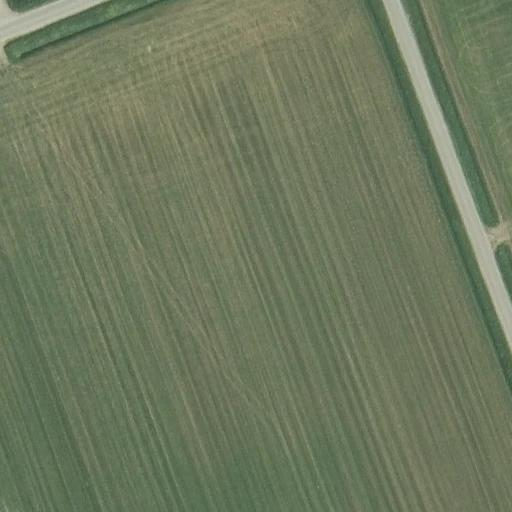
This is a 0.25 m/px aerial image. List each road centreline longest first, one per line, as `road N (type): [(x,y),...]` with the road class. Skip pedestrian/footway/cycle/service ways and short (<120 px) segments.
road 1 (unclassified): [(511,339),(386,0)]
road 2 (unclassified): [(0,46),(119,0)]
